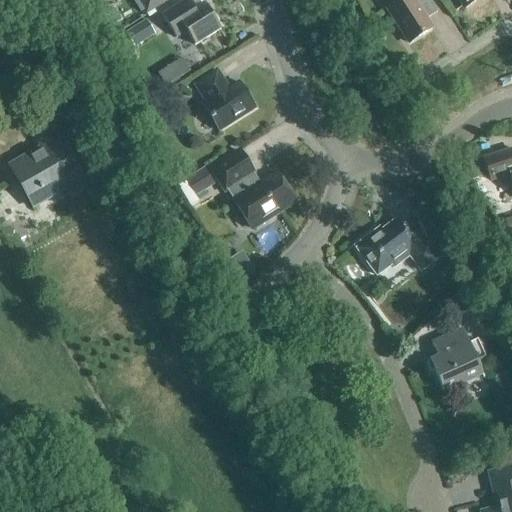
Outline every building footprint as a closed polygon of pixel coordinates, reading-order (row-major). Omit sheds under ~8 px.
[(132,0),(140,13),(143,11),(146,15),(167,1),(166,0),(132,0)] [(185,32),(194,46),(220,30),(204,4),(194,11),(187,0),(162,17),(175,39),(185,32)] [(427,0),(401,0),(387,10),(409,44),(431,30),(425,20),(436,13),(427,0)] [(458,0),(464,9),(478,0),(458,0)] [(145,21),(124,34),(133,49),(154,35),(145,21)] [(216,71),(194,86),(205,104),(202,106),(218,132),(254,109),(238,83),(228,90),(216,71)] [(58,104),(51,108),(56,117),(63,113),(58,104)] [(34,208),(68,187),(72,193),(88,183),(54,127),(34,139),(42,154),(33,159),(30,154),(9,167),(34,208)] [(511,150),(483,160),(490,182),(508,176),(511,186),(511,150)] [(250,230),(293,202),(276,175),(256,188),(249,177),(253,174),(238,152),(210,170),(224,192),(226,191),(233,202),(250,230)] [(477,163),(465,167),(470,180),(482,177),(477,163)] [(194,198),(213,185),(202,169),(183,182),(194,198)] [(373,238),(371,235),(354,248),(376,277),(406,253),(420,272),(439,257),(415,225),(414,226),(415,227),(405,235),(395,222),(373,238)] [(468,311),(475,326),(488,320),(471,282),(450,303),(456,316),(468,311)] [(462,330),(431,344),(437,358),(425,363),(430,373),(433,371),(446,399),(443,392),(481,375),(484,381),(485,381),(476,362),(484,358),(476,340),(468,344),(462,330)] [(492,511),(511,511),(511,469),(490,475),(499,510),(492,511)]
